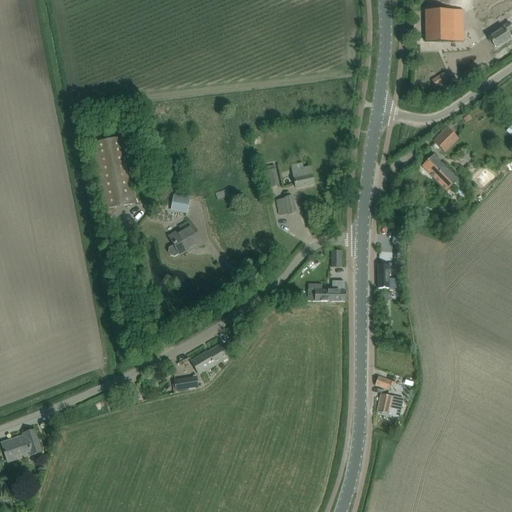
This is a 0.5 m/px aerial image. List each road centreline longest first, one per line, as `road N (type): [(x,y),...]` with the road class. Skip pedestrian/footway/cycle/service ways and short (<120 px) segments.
road 1 (unclassified): [(0,428),(195,339),(253,304),(314,243),(361,239)]
road 2 (tertiary): [(341,511),(359,414),(361,239)]
road 3 (unclassified): [(377,110),(437,117),(511,70)]
road 4 (tertiary): [(361,239),(377,110)]
